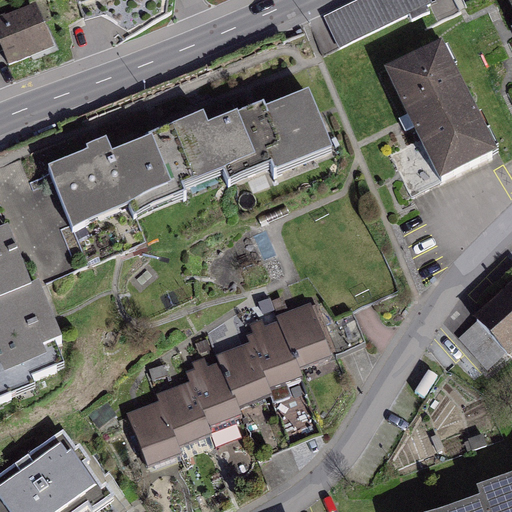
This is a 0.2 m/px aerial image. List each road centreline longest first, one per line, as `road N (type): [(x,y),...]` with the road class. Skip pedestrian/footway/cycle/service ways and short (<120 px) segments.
road 1 (residential): [(282,511),(330,477),(443,301),(511,229)]
road 2 (tertiary): [(296,0),(0,120)]
